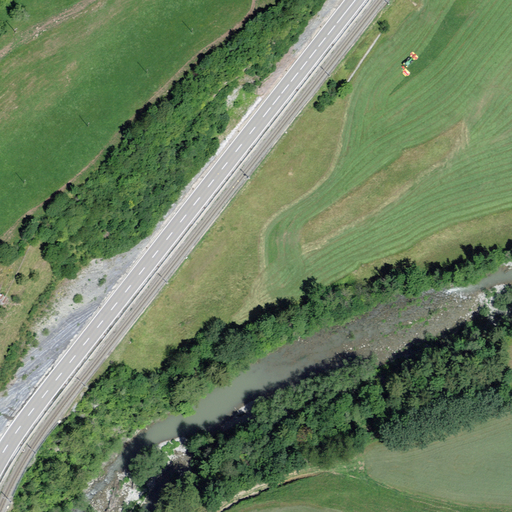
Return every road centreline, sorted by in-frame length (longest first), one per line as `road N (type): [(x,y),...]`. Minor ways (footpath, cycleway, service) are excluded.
road 1 (secondary): [(0,457),(355,0)]
road 2 (track): [(511,383),(401,422),(209,511)]
